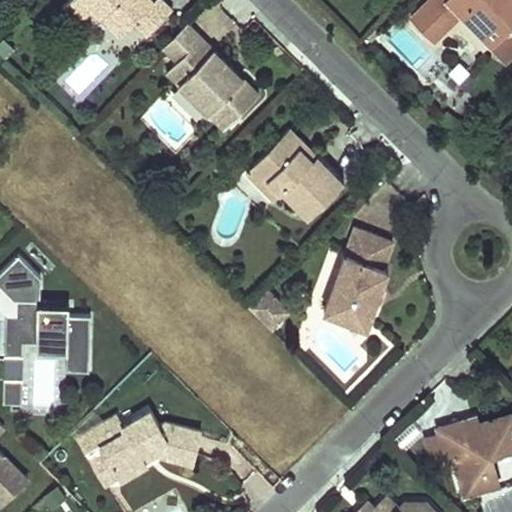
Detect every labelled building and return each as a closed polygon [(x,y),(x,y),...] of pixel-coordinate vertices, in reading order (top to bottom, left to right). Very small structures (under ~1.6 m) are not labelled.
[(71,0),(64,8),(81,24),(95,10),(123,37),(135,25),(149,39),(177,10),(167,0),(159,0),(158,2),(155,0),(71,0)] [(511,0),(423,0),(409,14),(432,37),(460,9),(491,40),(496,35),(511,50),(511,0)] [(188,26),(166,49),(180,63),(203,40),(188,26)] [(491,40),(488,42),(506,59),(511,53),(511,50),(496,35),(491,40)] [(180,63),(167,76),(209,119),(218,109),(234,124),(261,98),(203,40),(180,63)] [(218,109),(209,119),(225,134),(234,124),(218,109)] [(342,178),(316,151),(311,156),(298,143),(303,138),(289,123),(249,162),(278,192),(280,190),(305,215),(342,178)] [(316,151),(303,138),(298,143),(311,156),(316,151)] [(278,192),(249,162),(241,170),(270,199),(278,192)] [(382,263),(392,237),(352,221),(319,308),(364,325),(387,264),(382,263)] [(21,253),(0,273),(0,282),(16,298),(18,298),(18,312),(8,311),(7,354),(26,354),(26,341),(69,342),(69,368),(92,369),(93,313),(58,313),(58,303),(43,303),(43,276),(21,253)] [(0,282),(0,303),(8,311),(18,312),(18,298),(16,298),(0,282)] [(249,307),(266,324),(283,307),(266,290),(249,307)] [(288,312),(283,307),(266,324),(271,329),(288,312)] [(26,354),(7,354),(7,359),(7,378),(22,378),(26,378),(26,354)] [(22,378),(7,378),(7,401),(21,401),(22,378)] [(153,413),(146,402),(116,421),(119,425),(95,440),(99,447),(85,456),(103,484),(117,475),(119,479),(145,462),(144,459),(139,451),(147,445),(152,453),(190,464),(200,425),(153,413)] [(459,422),(436,429),(447,463),(454,461),(464,495),(499,484),(488,456),(511,447),(511,420),(509,413),(478,424),(461,429),(459,422)] [(475,416),(459,422),(461,429),(478,424),(475,416)] [(0,502),(1,504),(26,479),(0,452),(0,429),(4,426),(0,421),(0,502)] [(152,453),(147,445),(139,451),(144,459),(152,453)] [(436,511),(426,502),(406,502),(400,508),(388,496),(375,509),(374,511),(436,511)] [(356,511),(374,511),(375,509),(367,501),(356,511)]
